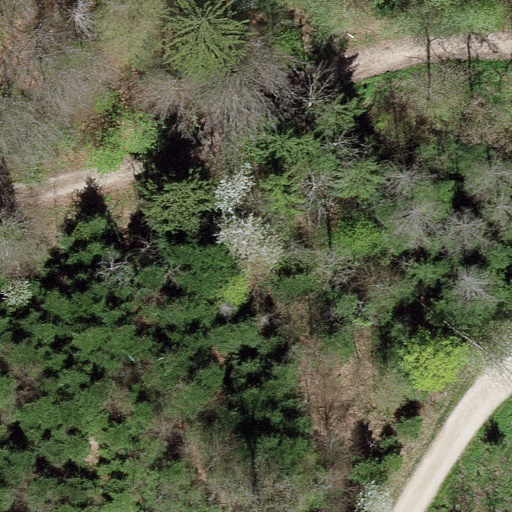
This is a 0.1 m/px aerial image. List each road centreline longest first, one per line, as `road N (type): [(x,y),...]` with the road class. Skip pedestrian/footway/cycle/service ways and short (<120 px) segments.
road 1 (track): [(511,46),(405,43),(331,64),(224,131),(136,164),(0,197)]
road 2 (track): [(511,385),(478,419),(416,511)]
